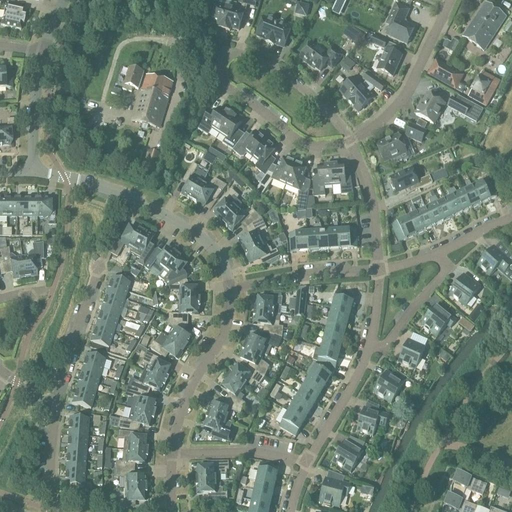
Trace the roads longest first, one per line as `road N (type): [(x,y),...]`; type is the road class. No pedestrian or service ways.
road 1 (residential): [(349,142),(319,100),(232,51),(216,58),(217,85),(298,142),(328,147)]
road 2 (residential): [(227,287),(212,252),(165,215),(110,187),(31,173)]
road 3 (residential): [(169,452),(185,392),(219,341),(227,287)]
road 4 (residential): [(349,142),(399,98),(448,0)]
road 5 (residential): [(227,287),(377,268)]
road 6 (residential): [(53,406),(93,272)]
road 7 (residential): [(302,461),(367,343)]
road 8 (residential): [(302,461),(169,452)]
road 9 (residential): [(377,268),(369,188),(349,142)]
road 10 (residential): [(31,173),(45,50)]
